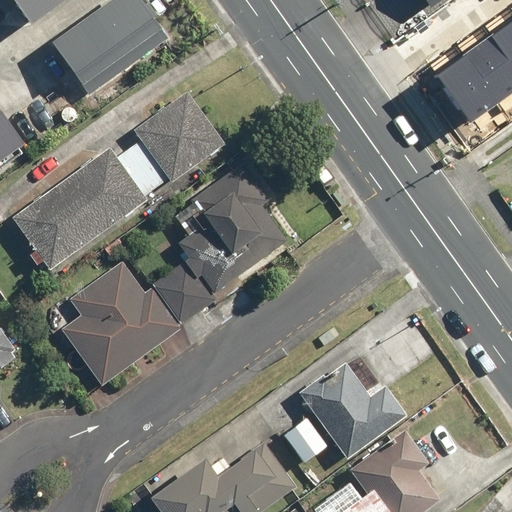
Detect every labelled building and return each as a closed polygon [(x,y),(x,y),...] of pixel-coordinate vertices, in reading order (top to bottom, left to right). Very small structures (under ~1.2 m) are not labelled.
[(16,0),(35,23),(64,0),(16,0)] [(76,80),(89,98),(174,35),(148,0),(111,0),(57,41),(73,61),(56,74),(66,88),(76,80)] [(511,20),(491,36),(511,65),(511,20)] [(511,92),(511,65),(491,36),(465,54),(499,102),(511,92)] [(499,102),(465,54),(437,74),(471,122),(499,102)] [(227,141),(189,89),(134,130),(142,141),(170,179),(173,182),(227,141)] [(0,174),(27,153),(0,116),(0,174)] [(170,179),(142,141),(117,159),(145,197),(170,179)] [(145,197),(117,159),(109,148),(16,218),(38,247),(29,254),(45,276),(147,200),(145,197)] [(183,262),(210,297),(286,239),(260,204),(275,192),(249,158),(173,215),(193,241),(177,253),(183,262)] [(84,313),(62,330),(106,385),(180,326),(149,289),(145,292),(121,262),(74,299),(84,313)] [(183,262),(155,283),(186,324),(214,302),(210,297),(183,262)] [(0,367),(22,351),(0,321),(0,367)] [(311,417),(286,435),(306,463),(336,442),(348,458),(410,414),(388,383),(373,394),(351,363),(299,400),(311,417)] [(362,486),(324,511),(426,511),(441,502),(419,471),(432,462),(428,456),(440,447),(421,419),(350,468),(362,486)] [(259,511),(262,511),(298,486),(264,442),(233,465),(227,456),(216,465),(209,456),(154,497),(165,511),(254,511),(258,510),(259,511)]
